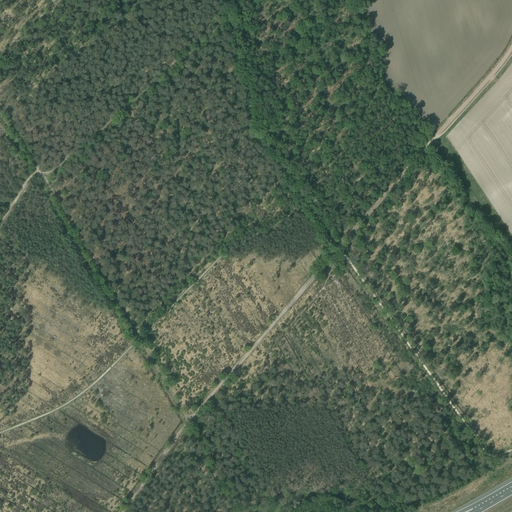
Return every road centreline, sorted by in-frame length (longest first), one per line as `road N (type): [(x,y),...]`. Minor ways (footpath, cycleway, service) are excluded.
road 1 (track): [(187,424),(46,179)]
road 2 (track): [(46,179),(228,22)]
road 3 (track): [(338,250),(187,424)]
road 4 (track): [(304,205),(264,137),(228,22)]
road 5 (track): [(433,138),(339,248)]
road 6 (track): [(433,138),(511,47)]
